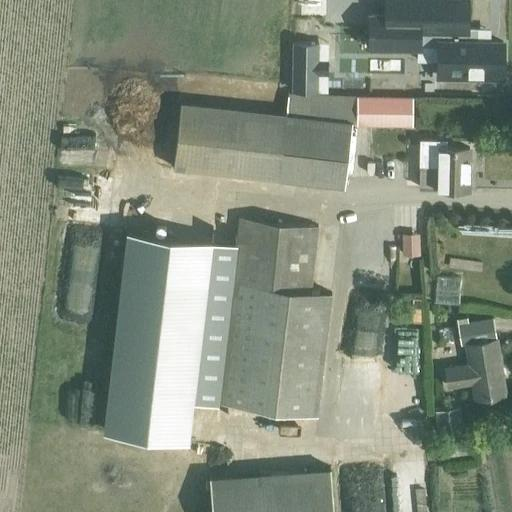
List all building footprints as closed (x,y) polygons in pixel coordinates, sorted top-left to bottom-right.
[(384,0),(385,13),(369,13),(369,46),(418,47),(419,43),(439,44),(439,59),(465,59),(464,75),(484,76),(484,68),(501,69),(502,69),(503,41),(473,40),(473,27),(467,27),(466,0),(384,0)] [(370,116),(410,116),(410,95),(289,91),(285,112),(181,99),(173,166),(278,177),(344,185),(349,140),(369,141),(370,116)] [(165,97),(165,123),(174,123),(174,96),(165,97)] [(439,187),(472,187),(472,144),(448,144),(448,137),(420,137),(420,186),(439,186),(439,187)] [(127,231),(104,430),(188,439),(193,398),(217,400),(318,412),(332,291),(339,226),(318,224),(239,215),(236,244),(127,231)] [(401,232),(402,254),(420,253),(420,231),(401,232)] [(361,236),(359,268),(369,269),(368,282),(381,283),(384,237),(361,236)] [(440,284),(466,285),(466,264),(441,263),(440,284)] [(493,315),(468,319),(467,315),(456,317),(461,343),(465,342),(468,362),(445,366),(448,385),(471,381),(474,397),(505,392),(493,315)] [(435,409),(439,435),(465,430),(461,405),(435,409)] [(441,443),(442,455),(468,451),(466,440),(441,443)] [(43,465),(180,468),(181,445),(44,442),(43,465)] [(209,475),(212,511),(334,511),(330,465),(209,475)]
